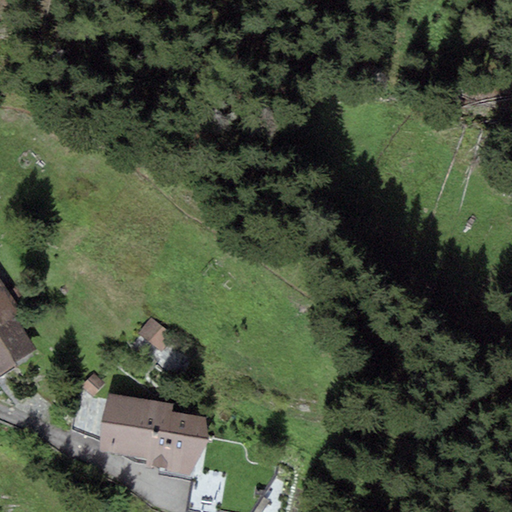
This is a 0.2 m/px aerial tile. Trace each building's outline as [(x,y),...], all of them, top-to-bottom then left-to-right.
[(0,327),(16,317),(12,311),(18,307),(0,279),(0,327)] [(0,377),(18,366),(16,362),(36,348),(16,317),(0,327),(0,377)] [(152,318),(139,333),(162,352),(175,337),(152,318)] [(82,386),(94,396),(105,384),(92,373),(82,386)] [(145,466),(153,468),(162,403),(108,393),(99,451),(146,460),(145,466)] [(174,405),(162,403),(153,468),(188,474),(209,441),(206,417),(171,411),(174,405)]
